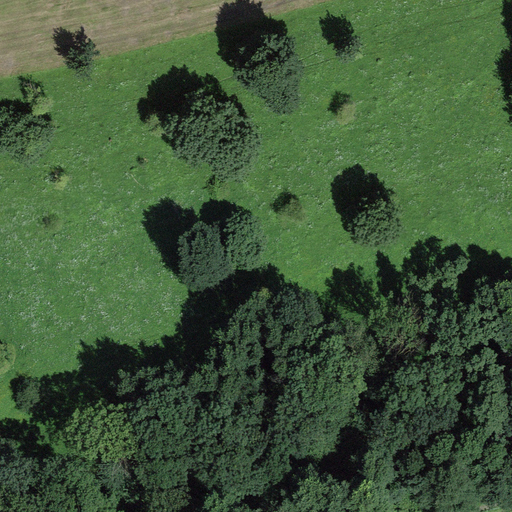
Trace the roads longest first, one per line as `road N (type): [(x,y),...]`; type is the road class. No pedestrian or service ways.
road 1 (track): [(76,511),(511,403)]
road 2 (track): [(363,511),(511,473)]
